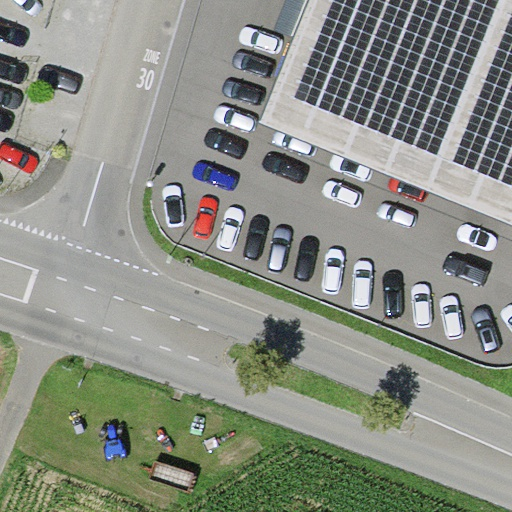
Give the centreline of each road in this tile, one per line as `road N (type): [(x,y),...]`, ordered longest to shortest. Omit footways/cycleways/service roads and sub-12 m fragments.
road 1 (secondary): [(511,457),(62,290)]
road 2 (residential): [(62,290),(152,0)]
road 3 (track): [(0,451),(62,290)]
